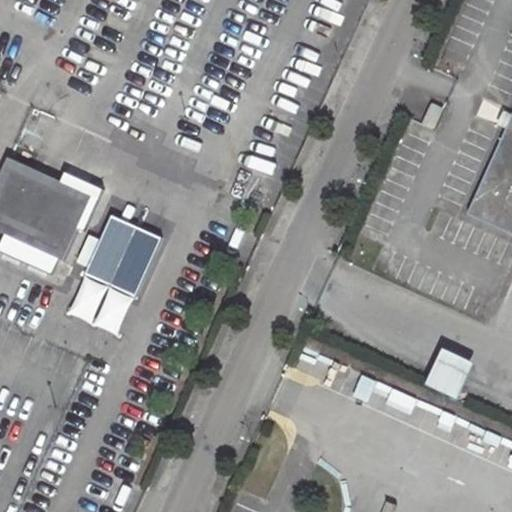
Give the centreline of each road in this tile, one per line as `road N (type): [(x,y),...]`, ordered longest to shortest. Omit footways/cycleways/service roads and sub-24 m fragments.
road 1 (unclassified): [(410,0),(178,511)]
road 2 (unknown): [(461,90),(411,237),(489,275)]
road 3 (unknown): [(243,367),(415,454)]
road 4 (unknown): [(80,511),(153,333)]
road 5 (unknown): [(1,511),(46,400),(42,381),(0,356)]
road 6 (unknown): [(193,86),(219,102),(247,102),(301,0)]
